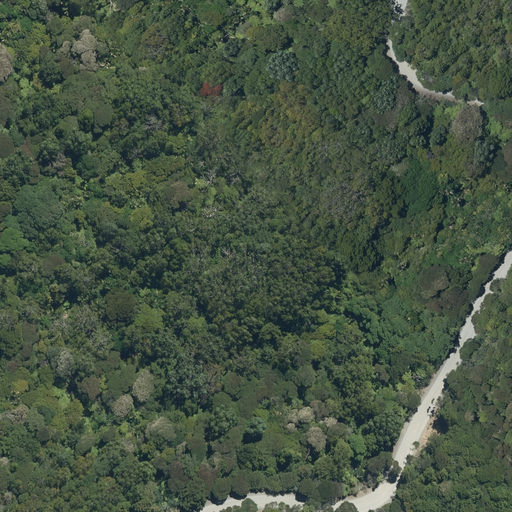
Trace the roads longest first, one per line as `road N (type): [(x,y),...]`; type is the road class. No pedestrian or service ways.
road 1 (unclassified): [(221,511),(276,502),(354,508),(383,493),(511,256)]
road 2 (unclassified): [(511,112),(427,86),(406,67),(396,35),(402,0)]
